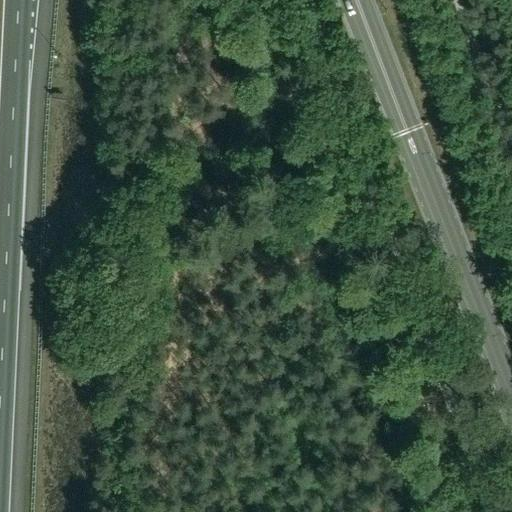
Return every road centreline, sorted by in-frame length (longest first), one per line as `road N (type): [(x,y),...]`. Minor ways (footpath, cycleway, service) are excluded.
road 1 (secondary): [(511,402),(357,0)]
road 2 (motorway): [(0,388),(17,0)]
